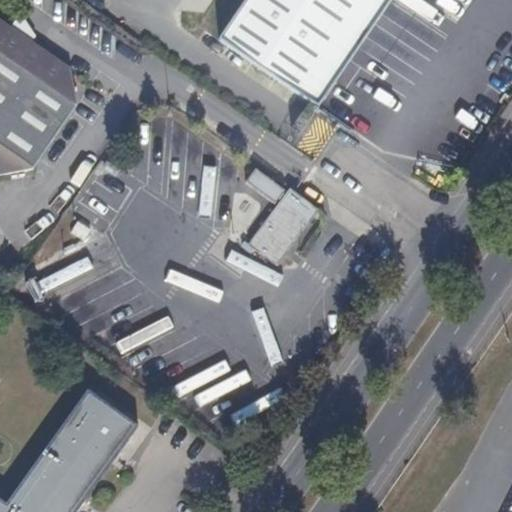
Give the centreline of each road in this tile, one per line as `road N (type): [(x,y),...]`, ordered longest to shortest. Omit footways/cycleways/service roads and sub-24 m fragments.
road 1 (secondary): [(511,152),(265,511)]
road 2 (secondary): [(336,511),(511,257)]
